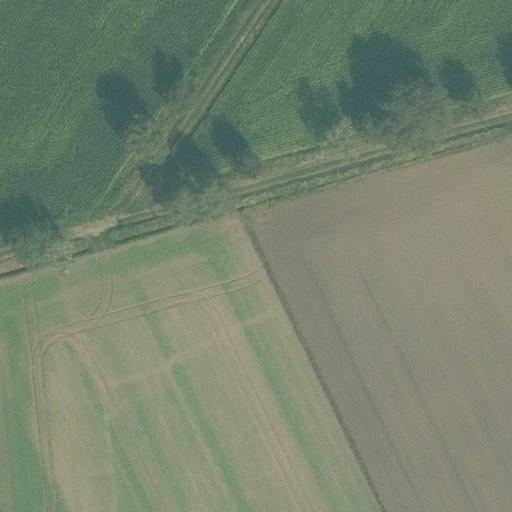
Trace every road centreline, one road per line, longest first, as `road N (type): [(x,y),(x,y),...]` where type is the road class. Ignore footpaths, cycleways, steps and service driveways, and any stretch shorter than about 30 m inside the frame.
road 1 (track): [(0,257),(511,114)]
road 2 (track): [(273,0),(122,223)]
